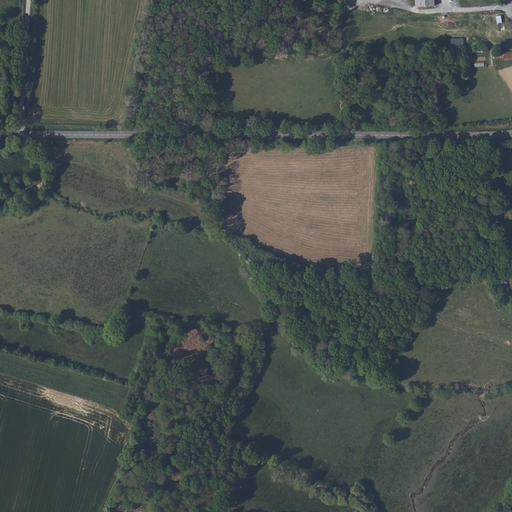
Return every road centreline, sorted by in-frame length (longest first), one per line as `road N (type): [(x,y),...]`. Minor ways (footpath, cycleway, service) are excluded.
road 1 (secondary): [(0,135),(511,133)]
road 2 (track): [(22,134),(29,0)]
